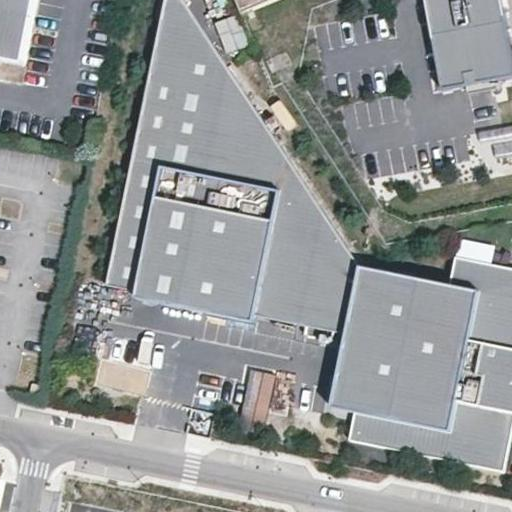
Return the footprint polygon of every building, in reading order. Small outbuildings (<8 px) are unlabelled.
[(36,0),(0,0),(0,61),(24,66),(36,0)] [(183,0),(166,0),(159,35),(213,44),(183,0)] [(238,0),(246,17),(286,0),(238,0)] [(511,78),(511,47),(503,0),(427,0),(444,91),(468,87),(491,83),(511,78)] [(213,44),(159,35),(108,288),(138,293),(138,300),(255,324),(257,317),(348,335),(333,410),(357,414),(351,442),(505,473),(511,438),(511,269),(456,258),(451,287),(362,269),(213,44)] [(492,90),(491,83),(468,87),(469,95),(492,90)] [(468,106),(471,134),(499,132),(496,103),(468,106)] [(463,131),(442,134),(447,167),(468,163),(463,131)] [(263,439),(277,379),(255,373),(240,433),(263,439)]
